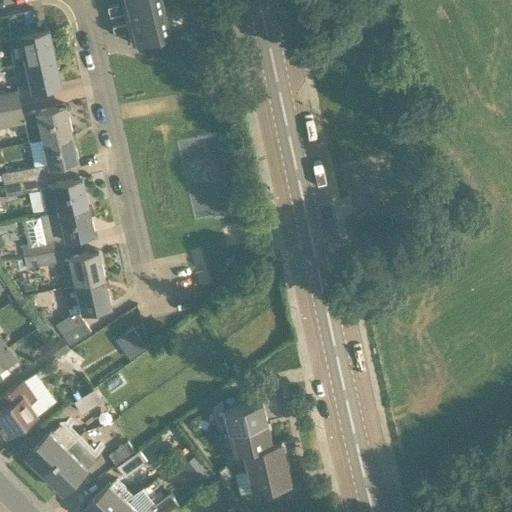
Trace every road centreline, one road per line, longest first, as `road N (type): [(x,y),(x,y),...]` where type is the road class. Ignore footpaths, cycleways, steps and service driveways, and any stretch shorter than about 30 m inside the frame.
road 1 (tertiary): [(371,511),(258,0)]
road 2 (residential): [(144,282),(76,0)]
